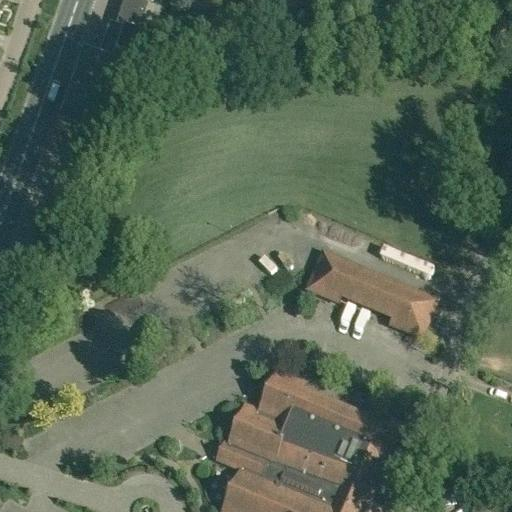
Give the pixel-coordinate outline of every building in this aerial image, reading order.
[(124,0),(115,29),(112,37),(116,46),(119,51),(130,55),(147,7),(127,0),(124,0)] [(270,0),(297,9),(300,0),(321,0),(323,1),(323,0),(270,0)] [(433,16),(434,3),(398,1),(397,14),(433,16)] [(484,36),(486,6),(446,4),(445,34),(484,36)] [(511,18),(491,17),(490,29),(511,30),(511,18)] [(117,56),(84,44),(57,118),(94,129),(117,56)] [(323,255),(308,292),(339,305),(341,299),(393,322),(391,328),(422,341),(438,304),(323,255)] [(367,511),(379,485),(374,483),(381,468),(382,469),(400,427),(370,415),(368,420),(303,393),(305,387),(279,376),(262,416),(248,410),(231,451),(236,453),(230,467),(245,473),(228,511),(367,511)] [(404,415),(408,401),(398,398),(394,411),(404,415)] [(503,511),(504,510),(479,501),(475,511),(503,511)]
